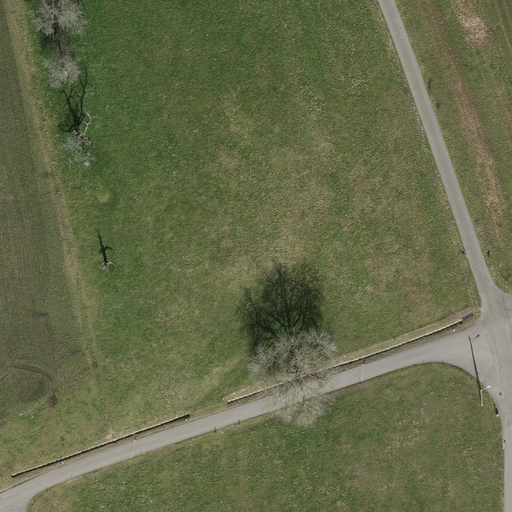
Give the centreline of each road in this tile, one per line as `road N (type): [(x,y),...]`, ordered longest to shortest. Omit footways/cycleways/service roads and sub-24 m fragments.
road 1 (unclassified): [(500,330),(44,481),(0,504)]
road 2 (unclassified): [(500,330),(386,0)]
